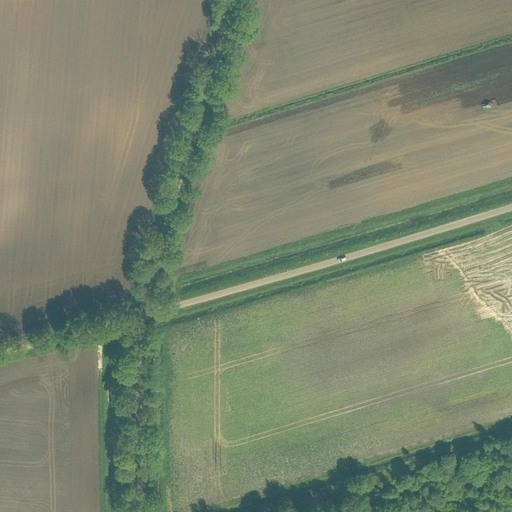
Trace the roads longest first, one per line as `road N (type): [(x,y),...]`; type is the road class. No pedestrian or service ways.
road 1 (unclassified): [(143,511),(140,315),(511,205)]
road 2 (track): [(0,352),(140,315),(230,0)]
